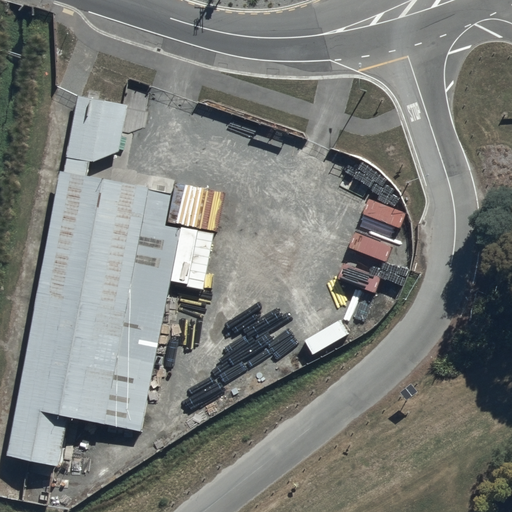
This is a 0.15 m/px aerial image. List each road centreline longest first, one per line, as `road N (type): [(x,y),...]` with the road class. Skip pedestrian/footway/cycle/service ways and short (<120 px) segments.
road 1 (unclassified): [(389,12),(450,192),(454,226),(441,291),(413,338),(204,511)]
road 2 (unclassified): [(389,12),(329,33),(271,39),(112,0)]
